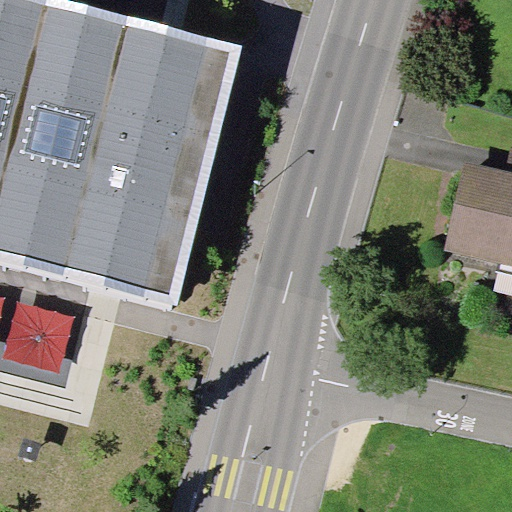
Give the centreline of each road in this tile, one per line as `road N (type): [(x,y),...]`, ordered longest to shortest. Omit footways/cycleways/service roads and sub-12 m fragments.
road 1 (primary): [(373,0),(271,364)]
road 2 (residential): [(511,417),(271,364)]
road 3 (primary): [(271,364),(238,511)]
